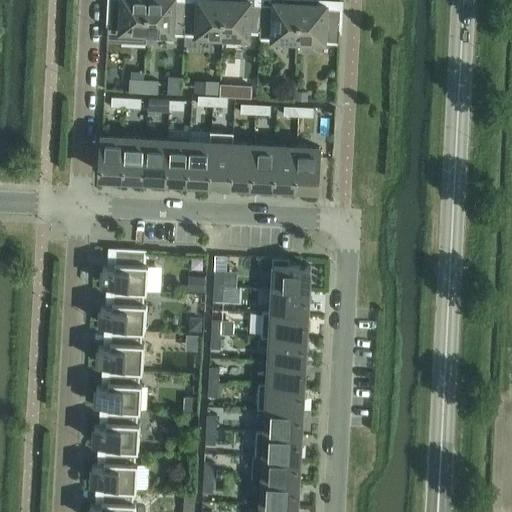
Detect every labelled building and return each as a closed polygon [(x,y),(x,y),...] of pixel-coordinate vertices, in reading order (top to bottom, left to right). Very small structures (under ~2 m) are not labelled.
[(109,0),(107,41),(146,43),(148,0),(109,0)] [(148,0),(146,43),(147,43),(147,31),(184,33),(186,0),(148,0)] [(188,0),(186,0),(184,33),(222,36),(224,0),(198,0),(198,1),(188,0)] [(224,0),(222,36),(248,37),(249,31),(260,32),(259,38),(260,38),(262,4),(250,3),(250,0),(224,0)] [(262,4),(260,38),(298,40),(300,0),(282,0),(283,1),(275,1),(274,5),(262,4)] [(300,0),(298,40),(340,42),(342,8),(326,7),(327,3),(318,3),(318,0),(300,0)] [(130,91),(144,92),(144,82),(144,79),(130,79),(130,91)] [(144,82),(144,92),(158,93),(158,80),(144,79),(144,82)] [(207,80),(206,93),(218,93),(219,81),(207,80)] [(233,94),(234,82),(222,81),(221,94),(233,94)] [(296,90),(296,99),(308,100),(308,91),(296,90)] [(198,105),(213,105),(213,99),(213,96),(198,95),(198,105)] [(126,107),(126,106),(127,97),(112,96),(111,106),(126,107)] [(213,99),(213,105),(228,106),(228,97),(213,96),(213,99)] [(127,97),(126,106),(141,107),(142,98),(127,97)] [(155,108),(169,108),(170,99),(155,98),(155,108)] [(170,99),(169,108),(184,109),(185,100),(170,99)] [(241,113),(256,113),(256,104),(241,103),(241,113)] [(271,105),(256,104),(256,113),(270,114),(271,105)] [(284,115),(299,116),(299,106),(284,105),(284,115)] [(299,106),(299,116),(314,116),(314,107),(299,106)] [(210,141),(209,179),(230,180),(233,143),(234,132),(211,131),(210,141)] [(100,173),(123,174),(125,137),(102,136),(100,173)] [(125,137),(123,174),(144,175),(146,138),(125,137)] [(146,138),(144,175),(166,176),(168,139),(146,138)] [(168,139),(166,176),(188,178),(189,140),(168,139)] [(189,140),(188,178),(209,179),(210,141),(189,140)] [(233,143),(230,180),(252,181),(254,144),(233,143)] [(254,144),(252,181),(274,182),(276,145),(254,144)] [(276,145),(274,182),(295,183),(297,146),(276,145)] [(297,146),(295,183),(318,184),(320,147),(297,146)] [(113,283),(113,289),(147,291),(148,264),(145,263),(145,250),(116,249),(116,262),(114,262),(114,267),(103,266),(102,282),(113,283)] [(273,265),(272,289),(310,290),(311,266),(290,265),(290,258),(273,257),(272,265),(273,265)] [(215,270),(214,285),(224,286),(224,271),(215,270)] [(189,275),(188,290),(205,291),(206,276),(189,275)] [(223,300),(224,286),(214,285),(213,300),(223,300)] [(111,322),(111,329),(145,331),(146,303),(143,303),(143,291),(147,292),(147,291),(113,289),(113,290),(114,290),(114,302),(112,302),(112,306),(101,306),(100,322),(111,322)] [(263,311),(263,312),(308,314),(310,290),(272,289),(271,312),(263,311)] [(263,312),(261,336),(307,338),(308,314),(263,312)] [(189,318),(189,330),(203,331),(203,318),(189,318)] [(212,319),(211,333),(221,334),(222,319),(212,319)] [(109,362),(109,369),(143,371),(144,343),(140,343),(141,331),(145,331),(111,329),(111,330),(112,330),(112,341),(110,341),(110,346),(99,346),(98,362),(109,362)] [(220,348),(221,334),(211,333),(211,348),(220,348)] [(270,337),(268,360),(306,362),(307,338),(261,336),(261,337),(270,337)] [(259,383),(259,384),(305,386),(306,362),(268,360),(267,384),(259,383)] [(210,367),(209,381),(218,382),(219,367),(210,367)] [(107,402),(107,409),(141,410),(142,383),(138,383),(139,371),(143,371),(109,369),(109,370),(110,370),(109,381),(108,381),(108,386),(96,386),(96,402),(107,402)] [(218,396),(218,382),(209,381),(208,396),(218,396)] [(259,384),(257,408),(303,410),(305,386),(259,384)] [(185,397),(184,409),(197,410),(198,397),(185,397)] [(256,431),(256,432),(302,434),(303,410),(257,408),(257,409),(266,409),(265,431),(256,431)] [(105,442),(105,449),(139,450),(140,423),(136,423),(137,411),(141,411),(141,410),(107,409),(108,409),(107,421),(106,421),(106,426),(94,425),(94,441),(105,442)] [(207,415),(206,429),(216,430),(217,415),(207,415)] [(215,444),(216,430),(206,429),(205,444),(215,444)] [(256,432),(255,456),(301,458),(302,434),(256,432)] [(103,482),(103,488),(137,490),(138,463),(134,462),(135,451),(139,451),(139,450),(105,449),(106,449),(105,461),(104,461),(104,466),(92,465),(91,481),(103,482)] [(253,480),(262,480),(299,482),(301,458),(255,456),(253,480)] [(204,463),(204,477),(213,478),(214,463),(204,463)] [(213,492),(213,478),(204,477),(203,492),(213,492)] [(262,480),(261,504),(298,506),(299,482),(262,480)] [(135,511),(136,502),(132,502),(133,490),(137,491),(137,490),(103,488),(103,489),(104,489),(103,501),(102,501),(102,505),(90,505),(89,511),(135,511)] [(185,492),(183,511),(193,511),(195,493),(185,492)]
